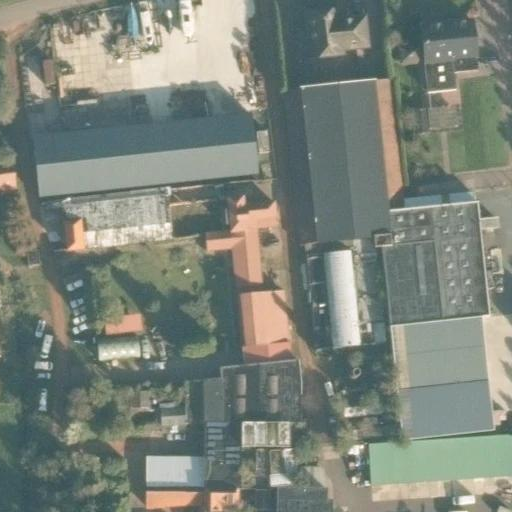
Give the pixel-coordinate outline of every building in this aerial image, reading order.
[(190,0),(175,0),(128,12),(132,26),(193,10),(190,0)] [(337,21),(336,12),(305,15),(310,60),(341,56),(341,51),(366,48),(362,19),(337,21)] [(425,92),(453,89),(451,74),(477,71),(472,20),(418,26),(425,92)] [(399,67),(420,65),(418,47),(397,48),(399,67)] [(295,65),(297,90),(315,88),(313,63),(295,65)] [(373,247),(374,249),(379,248),(380,248),(388,247),(385,213),(402,211),(388,81),(315,88),(297,90),(282,92),(299,246),(302,246),(303,254),(373,247)] [(414,136),(429,134),(426,111),(412,112),(414,136)] [(257,176),(250,116),(31,139),(38,199),(166,185),(257,176)] [(0,196),(16,194),(11,162),(0,163),(0,196)] [(172,240),(166,185),(38,199),(39,215),(60,212),(62,224),(61,224),(59,225),(59,226),(58,227),(57,228),(57,229),(59,241),(59,243),(60,244),(61,245),(62,245),(63,245),(64,245),(65,251),(65,252),(172,240)] [(230,250),(235,297),(262,294),(255,230),(275,228),(274,217),(271,217),(270,204),(243,207),(242,198),(225,199),(228,232),(205,234),(206,252),(230,250)] [(380,248),(379,248),(380,248),(388,328),(479,319),(487,318),(478,231),(477,221),(475,203),(472,204),(449,206),(402,211),(385,213),(388,247),(380,248)] [(478,231),(498,229),(497,219),(477,221),(478,231)] [(373,247),(303,254),(313,351),(384,343),(374,249),(373,247)] [(38,266),(36,251),(25,252),(27,267),(38,266)] [(235,297),(242,367),(288,362),(282,293),(262,296),(262,294),(235,297)] [(105,336),(141,332),(139,316),(103,319),(105,336)] [(479,319),(388,328),(395,392),(400,443),(491,433),(486,382),(479,319)] [(138,357),(137,338),(96,341),(97,360),(138,357)] [(203,434),(203,449),(238,449),(287,449),(287,425),(298,425),(298,384),(296,361),(288,362),(242,367),(218,370),(218,380),(202,382),(204,423),(203,424),(203,434)] [(204,423),(202,382),(182,385),(183,403),(158,405),(158,411),(153,411),(153,425),(143,425),(144,434),(203,434),(203,424),(204,423)] [(149,410),(149,393),(127,393),(127,410),(149,410)] [(511,437),(402,444),(367,446),(368,458),(369,487),(511,476),(511,467),(511,461),(511,437)] [(238,490),(238,449),(203,449),(203,459),(145,458),(145,488),(203,489),(237,490),(238,490)] [(145,488),(145,489),(145,508),(150,507),(150,506),(160,505),(160,507),(195,504),(197,504),(198,504),(198,505),(199,505),(199,506),(199,507),(200,508),(199,509),(199,511),(218,511),(218,505),(236,505),(237,490),(203,489),(145,488)] [(253,510),(270,511),(271,490),(254,490),(253,510)] [(327,511),(328,503),(276,501),(275,511),(327,511)]
